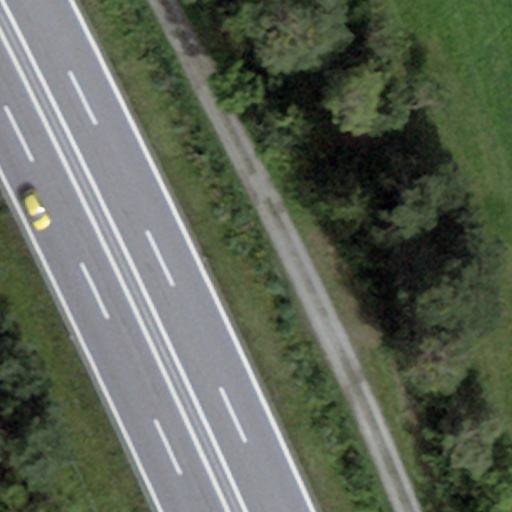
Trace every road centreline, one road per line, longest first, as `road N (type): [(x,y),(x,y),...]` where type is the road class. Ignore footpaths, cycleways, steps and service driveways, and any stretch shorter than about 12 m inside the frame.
road 1 (track): [(169,0),(363,371),(418,511)]
road 2 (trunk): [(275,511),(31,0)]
road 3 (trunk): [(0,97),(196,511)]
